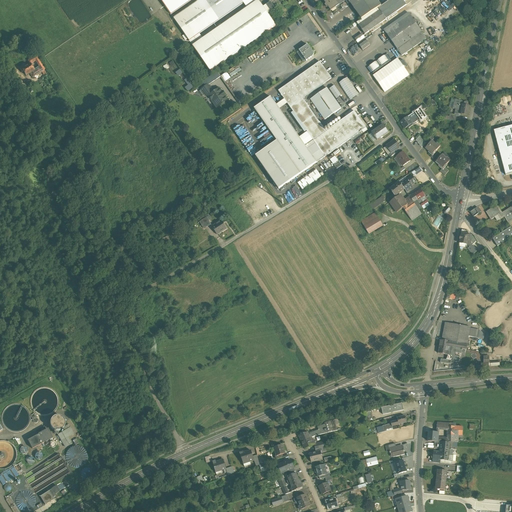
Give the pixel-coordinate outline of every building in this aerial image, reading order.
[(161,0),(171,14),(189,0),(161,0)] [(204,0),(200,0),(174,18),(189,41),(218,20),(204,0)] [(247,8),(192,45),(210,70),(276,25),(258,0),(257,1),(247,8)] [(241,0),(204,0),(218,20),(243,3),(241,0)] [(336,0),(323,0),(326,4),(325,5),(327,8),(328,7),(331,11),(339,5),(340,4),(339,3),(336,0)] [(354,0),(350,3),(362,19),(378,8),(378,9),(381,6),(376,0),(354,0)] [(390,0),(381,6),(378,9),(380,11),(386,19),(387,19),(397,12),(406,5),(404,2),(402,0),(390,0)] [(270,2),(265,5),(270,12),(275,9),(270,2)] [(362,19),(357,22),(359,25),(380,11),(378,9),(378,8),(362,19)] [(380,11),(359,25),(365,34),(370,31),(380,24),(386,19),(380,11)] [(437,11),(429,16),(434,23),(442,17),(437,11)] [(388,21),(398,14),(397,12),(387,19),(388,21)] [(408,13),(384,30),(397,49),(421,32),(408,13)] [(371,33),(381,26),(380,24),(370,31),(371,33)] [(397,49),(402,56),(426,38),(421,32),(397,49)] [(365,38),(357,43),(363,50),(370,45),(365,38)] [(307,50),(302,54),(306,61),(313,56),(314,54),(310,48),(307,50)] [(386,55),(368,68),(371,73),(390,59),(386,55)] [(397,58),(373,76),(384,92),(409,75),(397,58)] [(43,68),(38,59),(35,61),(40,69),(43,68)] [(331,79),(319,62),(311,68),(323,84),(331,79)] [(30,64),(22,69),(23,72),(26,76),(30,74),(32,78),(36,75),(34,71),(30,64)] [(311,68),(278,91),(284,99),(287,103),(290,107),(303,99),(323,84),(311,68)] [(225,81),(230,77),(226,72),(221,75),(225,81)] [(187,85),(184,88),(187,92),(193,87),(186,78),(184,80),(187,85)] [(350,100),(358,94),(347,78),(339,83),(350,100)] [(208,85),(202,90),(205,95),(212,91),(208,85)] [(327,88),(313,98),(328,119),(342,108),(327,88)] [(219,89),(210,95),(214,101),(213,102),(216,105),(220,102),(222,104),(227,100),(224,96),(225,95),(223,92),(222,93),(219,89)] [(276,105),(271,97),(254,109),(276,140),(300,174),(317,162),(307,149),(279,109),(276,105)] [(284,99),(276,105),(279,109),(287,103),(284,99)] [(326,131),(303,99),(290,107),(313,140),(326,131)] [(467,103),(455,100),(452,109),(455,109),(454,114),(460,115),(462,105),(467,106),(467,103)] [(462,105),(460,115),(467,116),(469,106),(467,106),(462,105)] [(354,111),(350,114),(361,131),(366,128),(354,111)] [(414,112),(410,115),(415,121),(419,119),(417,116),(414,112)] [(361,131),(350,114),(326,131),(313,140),(315,143),(325,157),(361,131)] [(407,117),(400,122),(405,129),(412,124),(412,123),(407,117)] [(380,127),(372,133),(377,140),(388,132),(383,125),(380,127)] [(511,125),(493,130),(505,175),(511,173),(511,125)] [(279,189),(300,174),(276,140),(259,152),(256,155),(255,155),(279,189)] [(394,140),(386,146),(391,153),(395,150),(399,147),(394,140)] [(431,141),(430,143),(425,149),(432,155),(434,153),(435,152),(436,152),(440,147),(436,144),(435,145),(431,141)] [(325,157),(315,143),(307,149),(317,162),(325,157)] [(403,152),(396,157),(403,166),(410,161),(403,152)] [(446,159),(442,155),(435,163),(442,169),(444,167),(445,166),(446,166),(450,161),(447,158),(446,159)] [(341,165),(338,160),(333,164),(336,169),(341,165)] [(415,176),(423,170),(419,166),(412,172),(415,176)] [(448,171),(444,167),(442,169),(440,172),(445,176),(448,171)] [(317,170),(301,180),(306,187),(321,177),(317,170)] [(412,176),(407,179),(411,185),(416,182),(412,176)] [(407,179),(401,184),(404,189),(406,192),(413,188),(411,185),(407,179)] [(399,182),(389,189),(393,194),(395,196),(404,189),(399,182)] [(420,190),(414,194),(414,195),(417,200),(419,199),(424,196),(420,190)] [(392,200),(389,203),(397,213),(403,208),(406,206),(404,202),(399,195),(396,198),(392,200)] [(381,197),(372,203),(369,205),(372,210),(384,201),(383,200),(381,197)] [(406,206),(403,208),(407,214),(417,207),(413,202),(412,201),(410,202),(406,206)] [(493,209),(492,208),(486,212),(491,219),(498,215),(500,219),(504,217),(502,213),(498,206),(493,209)] [(511,206),(502,213),(504,217),(508,223),(511,220),(511,206)] [(417,207),(407,214),(412,220),(421,214),(417,207)] [(475,209),(470,212),(474,217),(478,214),(478,213),(480,212),(477,207),(475,209)] [(375,213),(361,222),(368,235),(383,226),(375,213)] [(433,225),(438,227),(443,218),(437,215),(433,225)] [(211,225),(207,217),(201,221),(205,227),(206,228),(211,225)] [(222,221),(212,227),(217,235),(227,229),(222,221)] [(511,229),(510,227),(492,238),(497,246),(511,237),(511,229)] [(461,233),(459,243),(468,245),(469,238),(470,235),(465,234),(461,233)] [(472,245),(468,248),(473,254),(477,251),(472,245)] [(470,327),(445,323),(442,341),(449,342),(467,345),(469,337),(470,328),(470,327)] [(479,330),(470,328),(469,337),(478,338),(479,330)] [(467,345),(449,342),(448,347),(452,347),(462,349),(466,350),(467,345)] [(444,346),(439,345),(438,354),(447,355),(450,356),(452,347),(448,347),(444,346)] [(462,349),(452,347),(450,356),(452,356),(451,362),(458,363),(460,357),(455,356),(456,353),(461,354),(462,350),(462,349)] [(402,403),(381,408),(383,415),(403,410),(402,403)] [(65,426),(65,423),(65,420),(63,418),(60,416),(57,415),(54,416),(52,418),(50,420),(50,424),(50,427),(52,429),(54,431),(58,431),(61,431),(63,429),(65,426)] [(405,416),(397,418),(398,421),(399,425),(401,424),(401,426),(403,425),(403,424),(406,423),(405,416)] [(334,420),(324,423),(324,425),(325,425),(325,428),(327,433),(337,431),(334,420)] [(390,424),(382,426),(383,427),(384,432),(393,430),(392,427),(391,424),(390,424)] [(448,427),(448,429),(448,439),(448,442),(450,442),(454,442),(458,443),(458,435),(459,427),(448,427)] [(70,428),(58,435),(65,447),(71,444),(68,437),(74,434),(70,428)] [(48,429),(39,434),(44,443),(52,438),(48,429)] [(319,430),(308,434),(310,438),(311,438),(314,437),(321,435),(319,430)] [(308,434),(308,432),(299,436),(302,442),(310,438),(308,434)] [(436,432),(428,432),(428,441),(435,442),(437,442),(437,438),(437,433),(436,432)] [(39,434),(28,440),(32,449),(44,443),(39,434)] [(310,438),(302,442),(305,449),(313,446),(312,442),(313,442),(311,438),(310,438)] [(396,447),(389,449),(390,452),(390,453),(391,454),(392,454),(393,457),(405,454),(404,451),(404,450),(402,451),(401,445),(396,447)] [(282,446),(274,448),(276,457),(281,455),(285,454),(282,446)] [(449,450),(440,449),(440,450),(440,453),(439,455),(438,460),(440,460),(445,461),(449,461),(450,452),(450,450),(449,450)] [(251,452),(246,453),(246,452),(243,453),(240,454),(243,464),(254,461),(253,457),(251,452)] [(316,453),(309,455),(311,463),(323,460),(321,452),(316,453)] [(376,458),(362,461),(364,468),(378,464),(376,458)] [(223,461),(216,463),(216,462),(212,463),(216,473),(226,469),(223,461)] [(290,461),(282,464),(286,472),(294,469),(290,461)] [(403,461),(395,463),(398,473),(398,474),(402,473),(406,472),(403,461)] [(324,465),(315,468),(318,477),(325,476),(327,475),(324,465)] [(281,474),(279,470),(276,471),(279,478),(282,477),(287,475),(286,472),(281,474)] [(447,471),(438,470),(437,480),(446,481),(447,471)] [(287,477),(287,478),(289,483),(290,485),(299,481),(296,474),(289,477),(287,477)] [(283,479),(282,477),(279,478),(278,478),(282,488),(285,487),(286,486),(286,484),(283,479)] [(446,481),(437,480),(436,489),(445,490),(446,481)] [(66,481),(57,487),(56,487),(52,489),(55,494),(59,491),(68,485),(66,481)] [(299,481),(290,485),(292,488),(293,492),(296,490),(302,488),(299,481)] [(410,481),(401,481),(401,489),(402,491),(410,490),(410,481)] [(326,483),(318,487),(322,495),(331,491),(329,487),(328,488),(326,483)] [(52,489),(40,497),(45,505),(55,499),(53,498),(55,497),(55,496),(55,495),(55,494),(52,489)] [(305,495),(297,498),(300,506),(298,507),(300,511),(310,506),(305,495)] [(395,500),(397,508),(410,504),(407,496),(401,498),(395,500)] [(17,511),(9,498),(6,500),(13,511),(17,511)] [(282,498),(271,501),(273,507),(284,503),(282,498)] [(335,499),(326,502),(329,510),(338,507),(335,499)]
